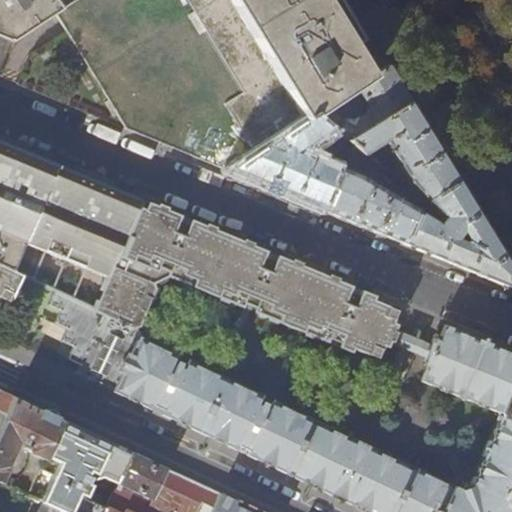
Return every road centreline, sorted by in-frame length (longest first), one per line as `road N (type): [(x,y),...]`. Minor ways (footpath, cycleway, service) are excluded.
road 1 (residential): [(511,317),(0,106)]
road 2 (residential): [(0,374),(294,511)]
road 3 (secondary): [(403,0),(511,181)]
